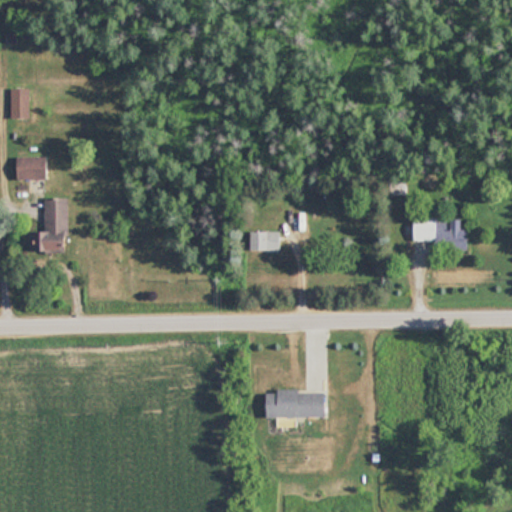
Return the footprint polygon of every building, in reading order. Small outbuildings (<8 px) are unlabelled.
[(31,118),(31,88),(13,88),(13,118),(31,118)] [(19,179),(49,179),(49,157),(19,157),(19,179)] [(46,231),(35,231),(35,253),(69,253),(69,198),(46,198),(46,231)] [(436,250),(469,251),(469,229),(461,229),(461,218),(414,218),(414,240),(436,240),(436,250)] [(283,230),(254,230),(254,250),(283,250),(283,230)] [(268,416),(329,416),(329,390),(268,390),(268,416)]
